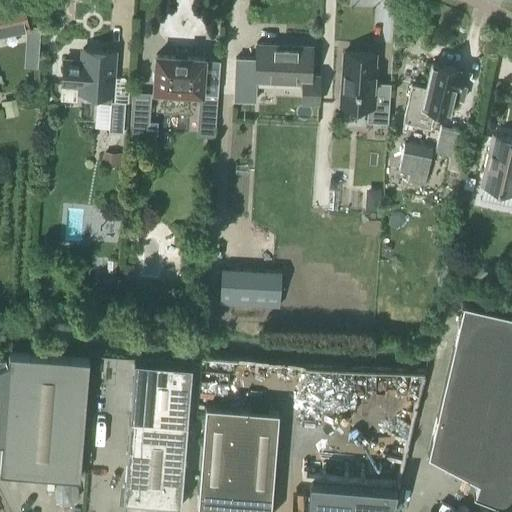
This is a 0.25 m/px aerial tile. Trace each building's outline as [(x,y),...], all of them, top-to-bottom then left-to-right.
[(0,0),(0,33),(28,28),(21,0),(0,0)] [(235,56),(233,98),(254,99),(255,79),(301,82),(301,101),(318,102),(320,74),(310,74),(311,45),(255,42),(255,57),(235,56)] [(111,94),(114,51),(82,48),(81,60),(63,59),(61,79),(79,80),(79,91),(111,94)] [(376,52),(341,50),(337,105),(367,107),(366,121),(387,123),(390,83),(376,82),(377,64),(376,64),(376,52)] [(201,93),(203,57),(156,54),(153,89),(201,93)] [(465,86),(459,84),(462,72),(458,71),(459,68),(431,62),(425,86),(411,83),(402,119),(428,125),(432,107),(449,111),(452,97),(462,99),(465,86)] [(147,121),(149,93),(133,92),(131,120),(147,121)] [(122,131),(124,101),(110,100),(108,130),(122,131)] [(468,129),(442,122),(435,150),(451,154),(448,166),(458,169),(468,129)] [(511,138),(492,134),(488,153),(486,152),(484,161),(483,165),(485,166),(481,184),(511,191),(511,138)] [(281,270),(221,267),(219,302),(279,305),(281,270)] [(477,481),(473,493),(502,505),(511,501),(511,314),(462,303),(427,454),(477,481)] [(0,471),(79,477),(88,358),(8,352),(8,361),(0,365),(0,441),(1,442),(0,457),(0,471)] [(187,422),(191,364),(134,359),(122,499),(180,503),(187,422)] [(269,511),(278,410),(205,404),(196,511),(269,511)] [(309,478),(306,511),(388,511),(396,484),(309,478)]
